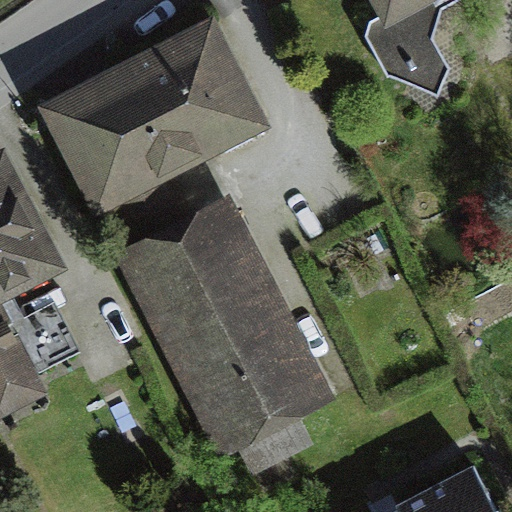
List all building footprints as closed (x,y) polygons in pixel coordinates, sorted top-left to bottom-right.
[(363,38),(388,78),(431,96),(443,68),(427,38),(440,4),(447,0),(380,0),(385,10),(367,20),(363,38)] [(207,29),(53,108),(132,257),(190,227),(160,169),(254,120),(207,29)] [(0,169),(0,284),(46,261),(0,169)] [(190,227),(132,257),(240,469),(307,434),(292,405),(319,392),(225,209),(190,227)] [(15,301),(0,308),(0,389),(73,355),(56,318),(29,331),(15,301)] [(387,511),(497,511),(476,468),(387,511)]
